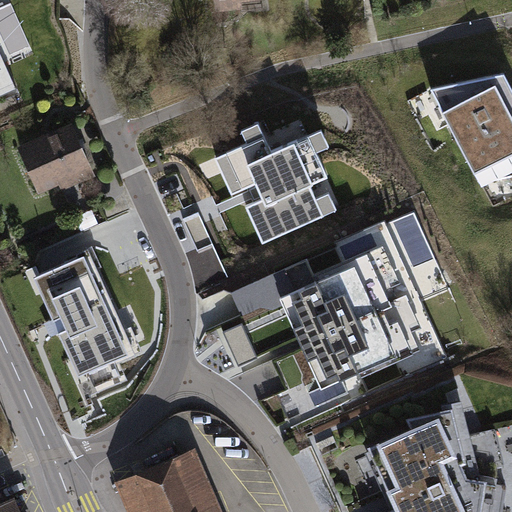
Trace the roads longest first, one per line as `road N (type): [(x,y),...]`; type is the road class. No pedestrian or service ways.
road 1 (residential): [(99,0),(104,104),(182,287),(174,368)]
road 2 (residential): [(310,511),(260,431),(174,368)]
road 3 (residential): [(174,368),(129,428),(59,466)]
road 4 (secondary): [(0,336),(59,466)]
